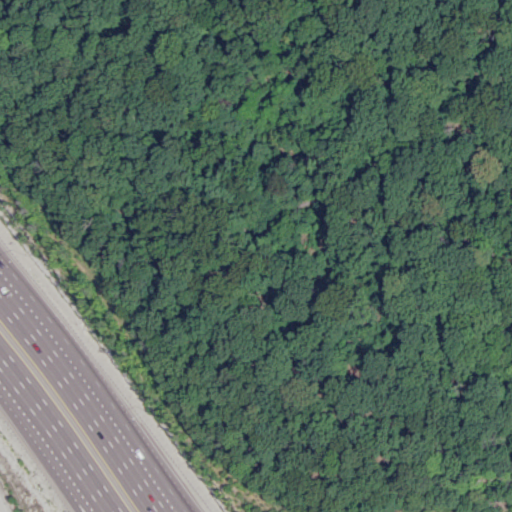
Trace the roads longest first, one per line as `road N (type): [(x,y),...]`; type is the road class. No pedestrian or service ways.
road 1 (motorway): [(145,511),(0,309)]
road 2 (motorway): [(0,375),(97,511)]
